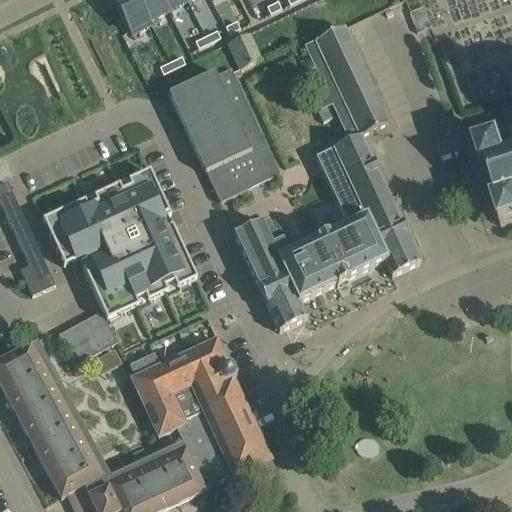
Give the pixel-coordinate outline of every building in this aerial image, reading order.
[(138,0),(113,0),(112,1),(132,39),(153,28),(151,24),(138,0)] [(161,0),(138,0),(151,24),(169,14),(161,0)] [(184,0),(161,0),(169,14),(187,5),(184,0)] [(297,0),(287,5),(290,13),(301,7),(297,0)] [(278,9),(267,14),(270,21),(281,16),(278,9)] [(411,15),(418,35),(431,31),(423,10),(411,15)] [(236,28),(225,33),(229,41),(240,35),(236,28)] [(338,118),(350,145),(361,140),(389,127),(344,31),(316,44),(317,46),(306,51),(316,72),(305,77),(321,112),(333,107),(338,118)] [(216,38),(205,43),(209,51),(220,46),(216,38)] [(227,51),(241,79),(261,69),(248,41),(227,51)] [(205,43),(194,49),(198,56),(209,51),(205,43)] [(181,63),(170,69),(174,76),(185,71),(181,63)] [(170,69),(159,74),(163,82),(174,76),(170,69)] [(205,177),(207,176),(266,148),(231,74),(217,80),(215,76),(168,98),(205,177)] [(330,110),(319,115),(324,126),(335,121),(330,110)] [(317,161),(348,229),(365,222),(385,266),(392,281),(420,267),(406,237),(407,237),(402,227),(378,177),(379,176),(374,166),(373,167),(361,140),(350,145),(317,161)] [(493,204),(501,229),(511,225),(511,144),(510,146),(511,148),(502,151),(499,141),(475,149),(483,174),(488,172),(498,202),(493,204)] [(266,148),(207,176),(221,206),(281,178),(266,148)] [(67,222),(53,226),(74,268),(84,263),(88,271),(84,273),(105,321),(117,315),(120,321),(138,311),(136,305),(146,301),(149,307),(168,298),(165,292),(175,287),(178,294),(198,285),(169,224),(172,222),(151,176),(129,186),(133,191),(123,197),(120,191),(95,202),(98,208),(88,213),(85,206),(64,216),(67,222)] [(8,185),(0,188),(0,205),(29,270),(24,272),(21,274),(33,300),(56,289),(8,185)] [(279,262),(297,254),(286,231),(275,236),(269,222),(234,238),(279,336),(308,322),(300,307),(279,262)] [(315,245),(297,254),(279,262),(300,307),(336,289),(337,291),(350,285),(349,283),(385,266),(365,222),(348,229),(328,239),(323,228),(310,234),(315,245)] [(101,315),(90,321),(107,352),(118,346),(101,315)] [(90,321),(80,327),(97,358),(107,352),(90,321)] [(80,327),(69,333),(86,364),(97,358),(80,327)] [(86,364),(69,333),(58,338),(75,369),(86,364)] [(158,441),(177,432),(185,428),(183,425),(203,415),(232,478),(240,494),(277,477),(233,382),(236,381),(230,368),(229,369),(217,343),(160,370),(154,357),(130,369),(136,381),(132,383),(158,441)] [(74,496),(78,505),(108,491),(117,511),(169,511),(206,495),(204,491),(232,478),(203,415),(183,425),(185,428),(177,432),(183,446),(111,479),(37,344),(0,364),(0,389),(61,503),(74,496)] [(117,511),(108,491),(78,505),(72,508),(74,511),(117,511)]
